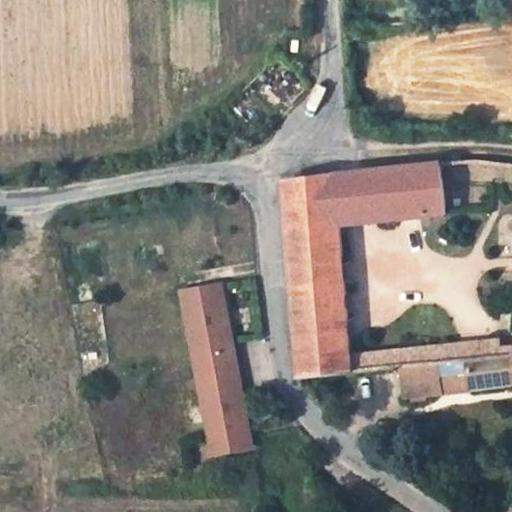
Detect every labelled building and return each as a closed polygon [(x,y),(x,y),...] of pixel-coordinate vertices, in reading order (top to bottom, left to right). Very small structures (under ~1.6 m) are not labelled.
[(347,26),(348,39),(361,38),(360,25),(347,26)] [(300,40),(293,40),(291,52),(298,53),(300,40)] [(364,172),(368,223),(446,214),(443,181),(491,182),(492,161),(478,159),(364,172)] [(511,163),(492,161),(491,182),(511,183),(511,163)] [(359,173),(335,176),(340,226),(368,223),(364,172),(359,173)] [(285,181),(299,377),(374,370),(372,353),(372,352),(351,353),(340,226),(335,176),(285,181)] [(222,286),(182,294),(211,442),(250,434),(241,389),(237,389),(230,355),(235,354),(229,327),(225,328),(223,320),(228,319),(222,286)] [(511,356),(511,346),(496,347),(495,342),(440,347),(442,363),(469,361),(511,356)] [(442,363),(440,347),(402,351),(404,367),(438,364),(442,363)] [(374,370),(400,367),(404,367),(402,351),(372,353),(374,370)] [(470,388),(511,383),(511,356),(469,361),(470,388)] [(438,364),(440,394),(470,391),(470,388),(469,361),(442,363),(438,364)] [(405,398),(440,394),(438,364),(404,367),(400,367),(405,398)]
